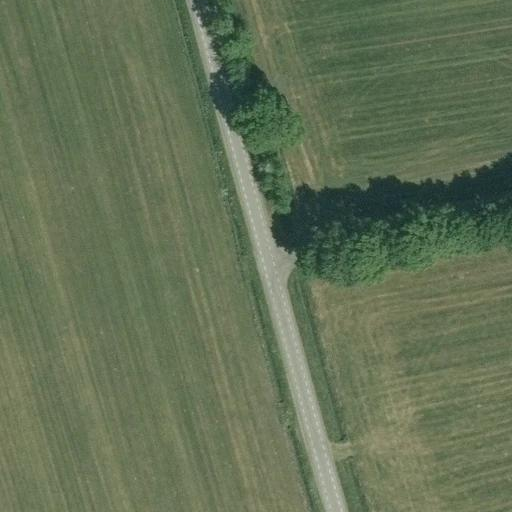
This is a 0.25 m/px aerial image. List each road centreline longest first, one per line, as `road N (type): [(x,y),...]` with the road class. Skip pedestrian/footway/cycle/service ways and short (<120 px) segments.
road 1 (tertiary): [(335,511),(196,0)]
road 2 (unknown): [(268,270),(511,220)]
